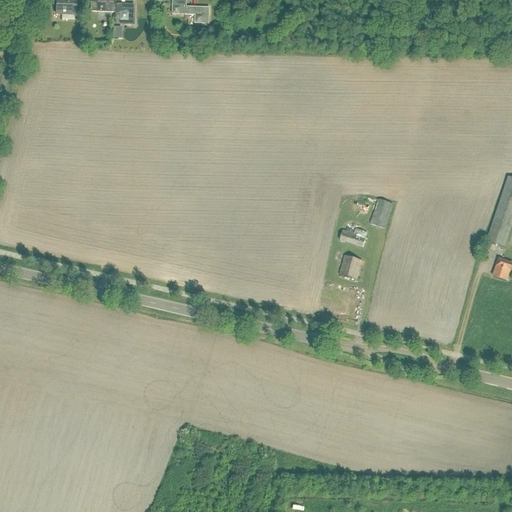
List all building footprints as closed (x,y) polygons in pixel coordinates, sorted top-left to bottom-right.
[(76,12),(76,0),(54,0),(54,6),(57,6),(57,16),(74,16),(74,19),(80,19),(80,13),(76,12)] [(109,14),(116,14),(116,6),(113,6),(113,0),(97,0),(97,3),(91,2),(91,13),(109,13),(109,14)] [(191,16),(192,9),(187,9),(187,1),(173,0),(173,16),(191,16)] [(116,6),(116,14),(120,14),(120,23),(133,23),(133,7),(120,6),(116,6)] [(192,9),(191,16),(196,16),(196,25),(209,26),(210,10),(192,9)] [(504,251),(511,228),(511,179),(508,178),(485,244),(504,251)] [(385,230),(393,205),(360,195),(357,206),(375,212),(371,225),(385,230)] [(363,248),(366,239),(343,232),(340,242),(363,248)] [(357,280),(362,261),(345,257),(339,276),(357,280)] [(506,281),(511,264),(497,259),(492,277),(506,281)]
